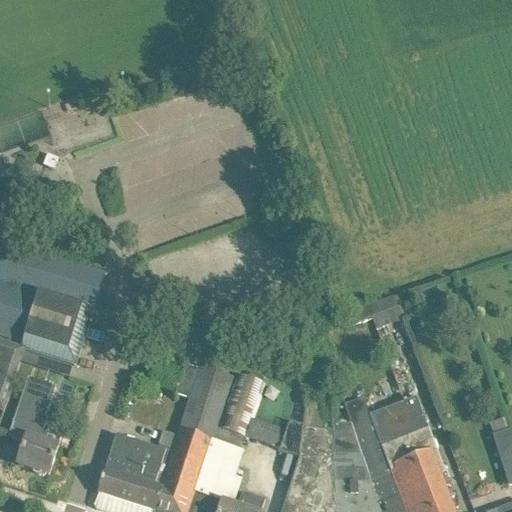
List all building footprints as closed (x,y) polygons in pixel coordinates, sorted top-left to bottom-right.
[(61,162),(48,156),(46,162),(59,167),(61,162)] [(0,242),(0,336),(23,344),(21,349),(26,350),(24,353),(75,369),(105,275),(0,242)] [(372,319),(377,331),(401,321),(392,298),(333,320),(337,333),(372,319)] [(0,412),(4,414),(26,350),(0,342),(0,412)] [(97,511),(100,511),(153,511),(154,511),(219,511),(231,478),(244,439),(217,430),(232,380),(217,375),(218,373),(215,372),(214,374),(199,369),(199,371),(185,367),(183,373),(158,364),(150,387),(190,400),(172,454),(116,437),(98,494),(99,495),(95,507),(97,511)] [(246,440),(264,388),(234,377),(233,377),(232,380),(217,430),(244,439),(246,440)] [(62,438),(43,432),(44,430),(42,430),(56,389),(28,379),(8,438),(25,444),(18,466),(35,472),(35,471),(46,475),(46,476),(49,477),(62,438)] [(444,472),(416,400),(371,417),(364,399),(345,407),(351,426),(350,426),(379,511),(453,511),(439,474),(444,472)] [(332,405),(307,401),(304,427),(299,459),(285,504),(282,511),(336,511),(334,426),(332,405)] [(379,511),(350,426),(334,426),(336,511),(379,511)] [(511,431),(511,430),(494,437),(509,489),(511,487),(511,431)] [(241,481),(231,478),(219,511),(261,511),(265,502),(242,494),(238,508),(228,505),(235,500),(241,481)]
